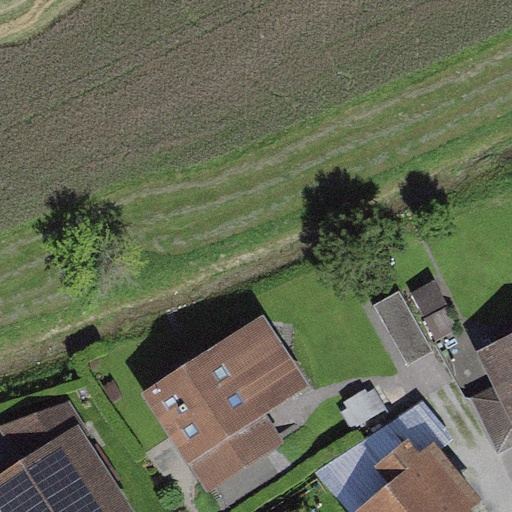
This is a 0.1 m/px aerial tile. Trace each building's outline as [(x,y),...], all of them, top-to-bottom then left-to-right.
[(381,299),(406,364),(434,353),(409,288),(381,299)] [(332,415),(265,322),(147,407),(213,500),(332,415)] [(511,353),(485,369),(511,415),(511,353)] [(119,511),(128,506),(79,436),(0,491),(0,511),(119,511)] [(487,511),(489,511),(427,454),(373,511),(487,511)]
